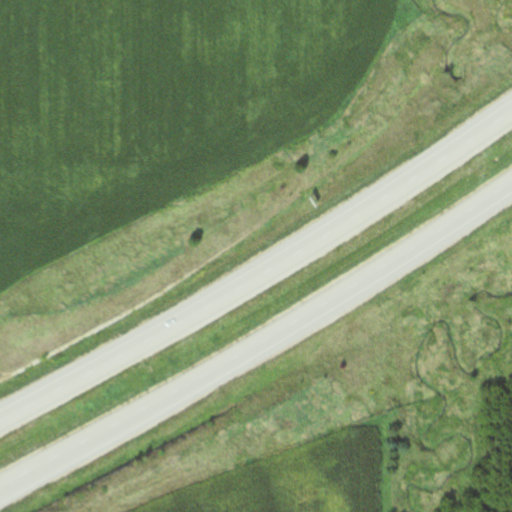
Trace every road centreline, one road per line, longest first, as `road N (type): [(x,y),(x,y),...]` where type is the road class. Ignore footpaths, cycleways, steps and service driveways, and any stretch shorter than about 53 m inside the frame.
road 1 (motorway): [(511,110),(269,271),(0,422)]
road 2 (motorway): [(0,490),(295,323),(511,180)]
